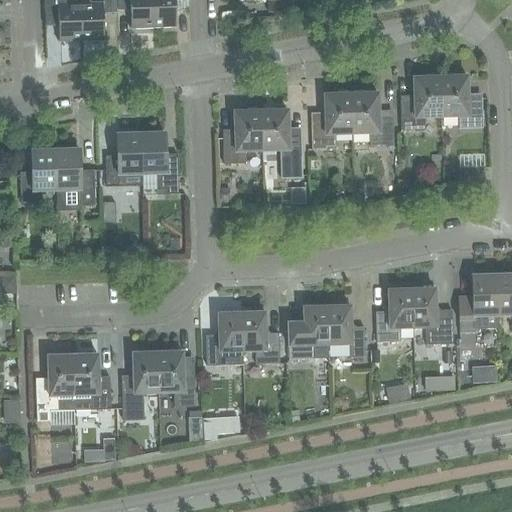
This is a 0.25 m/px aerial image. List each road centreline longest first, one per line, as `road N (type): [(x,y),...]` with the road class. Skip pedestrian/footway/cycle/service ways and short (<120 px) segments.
road 1 (secondary): [(511,436),(120,511)]
road 2 (residential): [(206,273),(501,235)]
road 3 (residential): [(201,70),(431,26),(455,13)]
road 4 (residential): [(501,235),(496,58),(455,13)]
road 5 (residential): [(206,273),(201,70)]
road 6 (residential): [(24,317),(161,310),(206,273)]
road 7 (residential): [(35,101),(201,70)]
